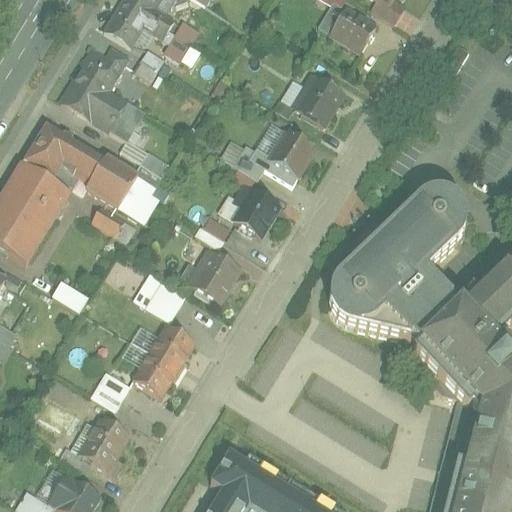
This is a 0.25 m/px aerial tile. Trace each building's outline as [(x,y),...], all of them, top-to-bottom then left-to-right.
[(163,0),(128,0),(104,39),(125,52),(140,30),(162,44),(175,25),(155,13),(163,0)] [(404,11),(397,7),(401,0),(363,0),(374,6),(369,14),(394,28),(404,11)] [(361,62),(376,36),(341,15),(326,41),(361,62)] [(188,51),(197,36),(179,25),(159,57),(186,74),(197,56),(188,51)] [(442,74),(455,80),(467,55),(454,49),(442,74)] [(72,91),(61,109),(79,121),(83,115),(106,130),(123,105),(104,93),(124,63),(109,54),(102,64),(90,56),(68,89),(72,91)] [(131,78),(150,86),(161,63),(141,54),(131,78)] [(322,131),(345,100),(321,83),(299,114),(322,131)] [(94,162),(39,130),(17,170),(47,189),(56,173),(83,189),(78,198),(142,235),(161,203),(93,164),(94,162)] [(294,178),(311,150),(288,136),(271,164),(294,178)] [(138,169),(144,157),(123,146),(117,157),(138,169)] [(47,189),(17,170),(0,195),(0,257),(20,270),(65,200),(47,189)] [(275,205),(253,194),(233,229),(255,241),(275,205)] [(401,219),(354,262),(328,290),(320,301),(320,315),(326,327),(342,335),(400,348),(410,353),(404,362),(465,419),(441,511),(511,511),(511,369),(496,351),(511,335),(511,258),(454,315),(419,278),(453,247),(457,237),(458,225),(451,214),(443,207),(431,203),(416,204),(401,219)] [(216,255),(228,235),(204,221),(193,241),(216,255)] [(236,271),(212,256),(187,296),(211,311),(236,271)] [(130,305),(168,327),(183,301),(145,279),(130,305)] [(74,320),(83,304),(55,287),(45,302),(74,320)] [(165,332),(130,388),(159,406),(194,350),(165,332)] [(103,376),(87,401),(112,418),(128,392),(103,376)] [(118,441),(97,427),(74,463),(96,476),(118,441)] [(307,511),(223,461),(204,493),(216,500),(208,511),(307,511)] [(72,511),(85,491),(56,473),(32,510),(35,511),(72,511)]
